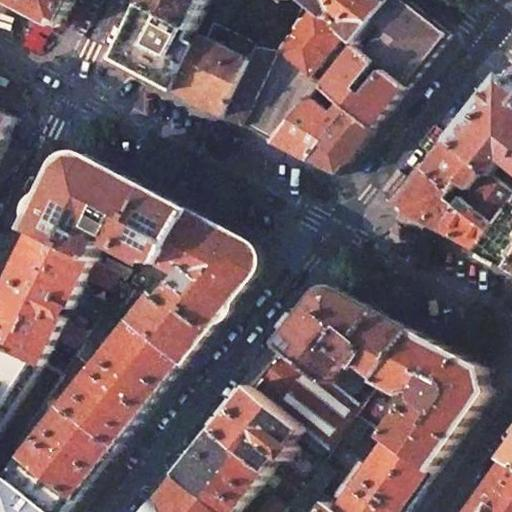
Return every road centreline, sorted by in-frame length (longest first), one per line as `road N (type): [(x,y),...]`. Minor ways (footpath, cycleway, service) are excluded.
road 1 (tertiary): [(108,511),(337,231)]
road 2 (unclassified): [(71,89),(337,231)]
road 3 (tertiary): [(337,231),(492,37)]
road 4 (unclassified): [(337,231),(511,328)]
road 5 (residential): [(0,235),(71,89)]
